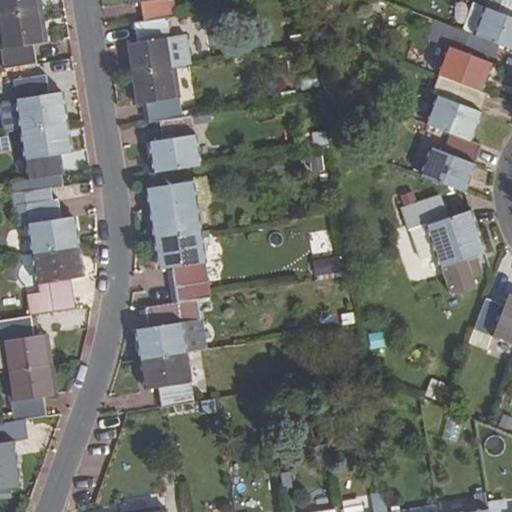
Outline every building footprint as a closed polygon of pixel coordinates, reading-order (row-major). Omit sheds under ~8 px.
[(0,0),(0,18),(41,13),(38,0),(0,0)] [(174,17),(171,0),(127,0),(128,3),(141,1),(144,21),(166,18),(174,17)] [(511,48),(511,0),(487,0),(485,8),(475,34),(499,44),(511,48)] [(475,34),(485,8),(472,2),(461,29),(468,32),(475,34)] [(45,43),(41,13),(0,18),(0,49),(3,69),(19,66),(35,64),(32,45),(45,43)] [(182,44),(178,17),(167,19),(171,46),(182,44)] [(167,19),(166,18),(144,21),(133,23),(136,43),(123,44),(128,74),(174,68),(171,46),(167,19)] [(482,91),(499,44),(475,34),(468,32),(462,50),(449,45),(439,75),(482,91)] [(32,74),(31,65),(19,66),(20,76),(32,74)] [(174,68),(128,74),(132,105),(144,103),(147,122),(181,117),(174,68)] [(469,139),(487,92),(482,91),(439,75),(432,94),(436,96),(427,123),(449,131),(469,139)] [(47,95),(44,76),(12,81),(16,102),(1,104),(0,105),(0,118),(2,132),(20,130),(67,123),(62,93),(47,95)] [(199,165),(192,116),(159,121),(162,139),(148,142),(153,172),(199,165)] [(70,153),(67,123),(20,130),(27,178),(10,181),(12,194),(63,187),(58,155),(70,153)] [(463,191),(480,143),(469,139),(449,131),(442,151),(431,147),(421,175),(463,191)] [(7,136),(0,136),(0,150),(9,150),(7,136)] [(207,199),(203,180),(148,188),(156,238),(199,232),(195,201),(207,199)] [(52,198),(50,189),(12,194),(16,226),(28,224),(32,254),(78,247),(73,216),(60,218),(57,198),(52,198)] [(483,253),(468,210),(432,223),(424,200),(401,208),(409,231),(425,225),(436,255),(450,294),(474,285),(471,275),(481,272),(475,255),(483,253)] [(425,225),(409,231),(419,260),(436,255),(425,225)] [(330,230),(310,232),(312,251),(332,249),(330,230)] [(209,296),(199,232),(156,238),(160,268),(172,266),(177,301),(196,298),(209,296)] [(82,278),(78,247),(32,254),(38,292),(24,294),(28,316),(31,316),(74,309),(70,280),(82,278)] [(315,276),(339,273),(337,257),(313,260),(315,276)] [(511,343),(511,293),(508,292),(504,304),(485,297),(473,329),(492,336),(511,343)] [(199,319),(196,298),(177,301),(144,306),(148,327),(136,329),(141,359),(185,353),(180,323),(199,319)] [(34,336),(31,316),(28,316),(0,320),(0,336),(5,372),(49,366),(43,334),(34,336)] [(180,323),(185,353),(204,349),(199,319),(180,323)] [(492,336),(473,329),(468,342),(487,349),(492,336)] [(192,401),(185,353),(141,359),(146,388),(158,388),(161,406),(192,401)] [(53,395),(49,366),(5,372),(12,423),(24,421),(46,417),(42,397),(53,395)] [(446,419),(443,437),(458,439),(460,421),(446,419)] [(26,441),(24,421),(12,423),(0,424),(0,488),(18,485),(11,444),(26,441)] [(505,511),(504,499),(485,502),(486,509),(486,511),(505,511)]
